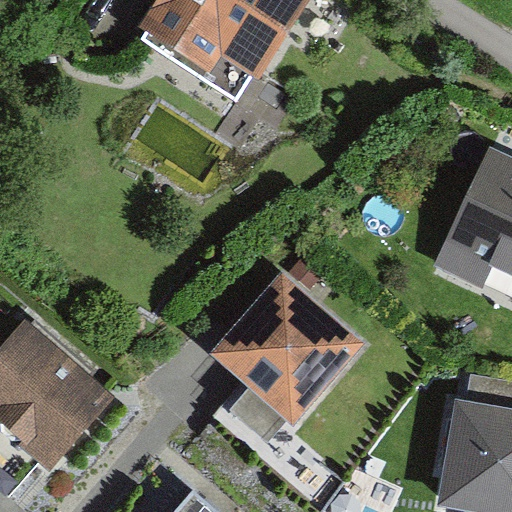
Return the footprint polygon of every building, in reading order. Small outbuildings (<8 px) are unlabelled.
[(304,0),(171,0),(144,43),(238,103),(304,0)] [(511,181),(484,171),(447,270),(511,293),(511,181)] [(351,347),(278,286),(218,358),(292,419),(351,347)] [(0,417),(54,463),(106,401),(87,385),(97,373),(36,321),(0,363),(0,417)] [(463,410),(453,464),(443,511),(511,511),(511,387),(478,381),(472,412),(463,410)] [(180,511),(212,511),(197,496),(180,511)]
